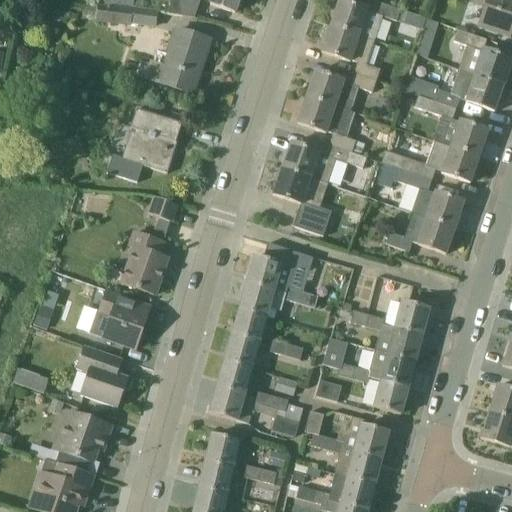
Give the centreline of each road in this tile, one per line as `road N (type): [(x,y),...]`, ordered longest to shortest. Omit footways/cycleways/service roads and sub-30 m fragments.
road 1 (residential): [(139,511),(289,0)]
road 2 (residential): [(430,467),(511,190)]
